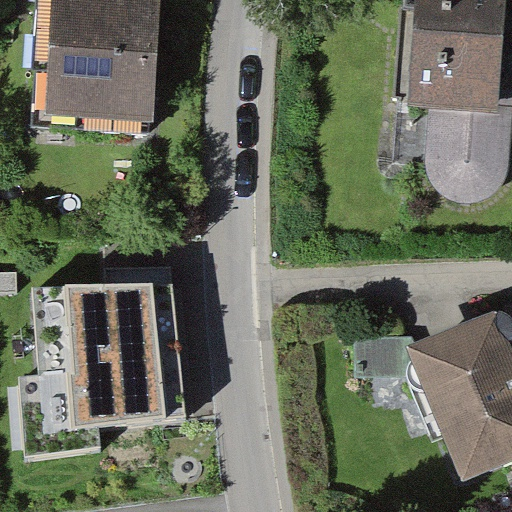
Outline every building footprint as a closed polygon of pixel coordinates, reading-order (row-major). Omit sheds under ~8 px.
[(163,0),(42,0),(35,115),(156,122),(163,0)] [(495,0),(396,0),(383,114),(422,119),(416,167),(426,199),(453,211),(484,203),(503,185),(511,113),(511,106),(483,103),(495,0)] [(37,380),(20,382),(26,464),(103,454),(102,429),(186,425),(173,269),(103,271),(104,289),(33,290),(37,380)] [(17,274),(0,274),(0,294),(18,294),(17,274)] [(406,365),(463,499),(511,478),(511,365),(508,357),(511,350),(511,335),(506,329),(496,327),(406,365)]
